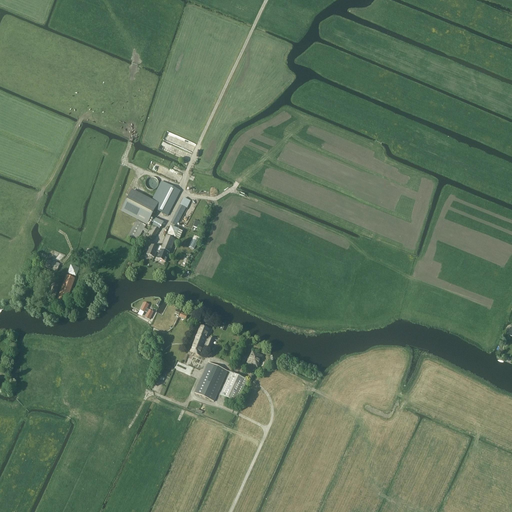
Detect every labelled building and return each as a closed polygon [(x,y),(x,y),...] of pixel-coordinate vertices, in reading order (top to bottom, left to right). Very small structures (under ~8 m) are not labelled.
[(157,185),(157,184),(157,182),(156,181),(156,180),(155,179),(154,179),(152,178),(150,178),(149,179),(148,179),(147,180),(146,181),(146,182),(145,183),(145,184),(145,185),(146,187),(146,188),(147,188),(148,189),(149,190),(150,190),(151,190),(152,190),(153,190),(154,189),(155,188),(156,188),(157,187),(157,185)] [(180,192),(162,182),(152,201),(133,191),(122,212),(147,225),(156,208),(168,215),(180,192)] [(184,198),(171,223),(177,226),(186,208),(187,208),(191,201),(184,198)] [(163,223),(155,218),(151,224),(159,229),(163,223)] [(137,221),(128,237),(137,242),(146,226),(137,221)] [(201,230),(203,224),(196,221),(193,227),(201,230)] [(149,237),(153,240),(159,230),(152,226),(148,234),(150,235),(149,237)] [(176,238),(179,239),(182,232),(179,230),(171,227),(167,235),(176,238)] [(166,236),(162,247),(159,246),(158,248),(156,252),(159,253),(157,259),(166,263),(175,240),(166,236)] [(146,254),(154,258),(156,252),(158,248),(147,244),(145,250),(148,251),(146,254)] [(44,267),(57,272),(60,264),(47,259),(44,267)] [(51,274),(46,297),(55,300),(59,281),(54,280),(54,275),(51,274)] [(66,276),(59,295),(55,306),(64,309),(68,298),(75,279),(66,276)] [(149,305),(144,302),(140,310),(145,312),(148,313),(145,317),(150,320),(154,313),(147,309),(149,305)] [(167,320),(162,317),(158,325),(162,327),(167,320)] [(205,349),(210,351),(214,340),(209,337),(208,340),(206,339),(210,330),(200,325),(190,352),(200,357),(205,344),(207,344),(205,349)] [(252,351),(247,364),(257,368),(263,356),(255,353),(252,351)] [(228,371),(208,363),(194,393),(214,402),(228,371)] [(220,395),(237,404),(242,393),(245,395),(246,392),(243,391),(248,381),(248,380),(230,372),(220,395)]
